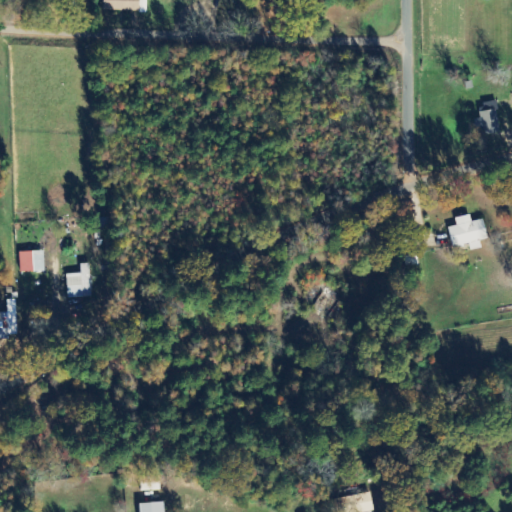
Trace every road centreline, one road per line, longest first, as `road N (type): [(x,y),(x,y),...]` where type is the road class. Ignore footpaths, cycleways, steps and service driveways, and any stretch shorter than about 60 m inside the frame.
road 1 (tertiary): [(0,391),(337,214),(511,155)]
road 2 (residential): [(0,31),(418,44)]
road 3 (residential): [(418,0),(420,183)]
